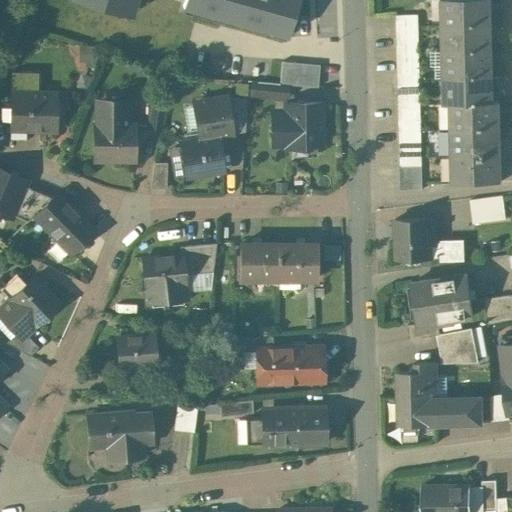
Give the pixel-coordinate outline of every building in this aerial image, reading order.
[(89,0),(131,11),(134,0),(89,0)] [(297,0),(184,0),(183,5),(288,35),(297,0)] [(490,0),(440,0),(441,26),(491,24),(490,0)] [(418,15),(395,15),(396,27),(418,26),(418,15)] [(491,24),(441,26),(442,52),(492,50),(491,24)] [(418,38),(418,26),(396,27),(396,38),(418,38)] [(418,38),(396,38),(396,50),(419,49),(418,38)] [(419,61),(419,49),(396,50),(396,62),(419,61)] [(492,50),(442,52),(442,78),(493,76),(492,50)] [(281,64),(259,61),(257,82),(279,84),(281,64)] [(319,65),(281,61),(281,64),(279,84),(287,85),(317,87),(319,65)] [(419,61),(396,62),(397,73),(419,73),(419,61)] [(38,72),(11,71),(11,91),(37,92),(38,72)] [(419,84),(419,73),(397,73),(397,85),(419,84)] [(493,76),(442,78),(443,104),(493,102),(493,76)] [(257,82),(253,82),(252,95),(286,99),(287,85),(279,84),(257,82)] [(419,84),(397,85),(397,96),(420,96),(419,84)] [(11,91),(10,91),(9,133),(23,133),(23,129),(56,130),(56,92),(37,92),(11,91)] [(420,96),(397,96),(398,108),(420,108),(420,96)] [(225,97),(195,102),(195,104),(197,104),(201,124),(198,124),(201,138),(217,136),(231,134),(225,97)] [(246,98),(228,97),(225,97),(231,134),(245,131),(246,98)] [(126,103),(97,102),(97,123),(126,124),(126,103)] [(493,102),(443,104),(443,105),(449,104),(450,130),(500,128),(499,102),(493,102)] [(321,103),(285,104),(285,111),(272,111),(272,144),(286,144),(286,145),(279,145),(279,147),(307,146),(307,144),(322,144),(321,103)] [(164,106),(151,104),(147,128),(160,130),(164,106)] [(420,108),(398,108),(398,120),(420,120),(420,108)] [(420,120),(398,120),(398,132),(421,131),(420,120)] [(97,123),(93,123),(93,159),(135,160),(135,124),(126,124),(97,123)] [(500,128),(450,130),(450,156),(501,154),(500,128)] [(421,131),(398,132),(399,143),(421,143),(421,131)] [(201,138),(180,142),(186,176),(223,169),(217,136),(201,138)] [(421,143),(399,143),(399,155),(421,154),(421,143)] [(421,154),(399,155),(399,167),(421,166),(421,154)] [(501,154),(450,156),(451,183),(501,181),(501,154)] [(167,162),(154,162),(150,188),(166,187),(167,162)] [(421,166),(399,167),(399,178),(422,178),(421,166)] [(26,179),(0,168),(0,211),(11,216),(26,181),(26,179)] [(422,178),(399,178),(400,190),(422,189),(422,178)] [(56,193),(33,214),(47,228),(70,207),(56,193)] [(476,223),(510,217),(506,193),(472,198),(476,223)] [(70,207),(47,228),(72,253),(94,231),(70,207)] [(429,218),(395,219),(396,259),(430,258),(430,245),(436,245),(436,242),(436,226),(429,227),(429,218)] [(464,241),(436,242),(436,245),(430,245),(430,258),(439,258),(439,262),(464,261),(464,241)] [(216,243),(179,246),(180,254),(181,254),(183,275),(212,272),(216,243)] [(278,244),(240,244),(240,278),(278,278),(278,244)] [(317,244),(278,244),(278,278),(316,278),(317,244)] [(180,254),(143,258),(147,301),(186,297),(183,275),(181,254),(180,254)] [(15,274),(0,288),(9,298),(24,283),(15,274)] [(467,274),(411,282),(417,323),(418,325),(437,322),(437,321),(473,316),(467,274)] [(59,302),(33,275),(24,283),(9,298),(34,325),(59,302)] [(511,294),(484,299),(488,325),(511,319),(511,294)] [(34,325),(9,298),(0,306),(0,309),(19,329),(24,334),(25,333),(34,325)] [(418,325),(417,323),(407,325),(409,340),(436,335),(439,334),(437,322),(418,325)] [(439,334),(436,335),(441,363),(478,362),(471,328),(439,334)] [(24,334),(19,329),(5,342),(30,356),(37,347),(25,333),(24,334)] [(154,333),(115,337),(118,367),(156,364),(154,333)] [(272,335),(238,338),(239,353),(258,351),(258,348),(273,348),(272,335)] [(511,344),(501,346),(505,376),(511,375),(511,344)] [(273,348),(258,348),(258,351),(258,363),(255,366),(255,377),(259,381),(259,383),(323,381),(322,346),(273,348)] [(447,399),(435,399),(435,377),(434,362),(416,363),(416,372),(399,372),(400,424),(400,434),(419,434),(419,424),(480,422),(479,398),(447,399)] [(511,375),(505,376),(502,377),(505,395),(507,414),(508,414),(511,413),(511,375)] [(446,377),(435,377),(435,399),(447,399),(446,377)] [(505,395),(491,397),(491,398),(491,422),(509,420),(508,414),(507,414),(505,395)] [(491,422),(491,398),(479,398),(480,422),(491,422)] [(252,400),(219,403),(221,416),(253,413),(252,400)] [(197,404),(177,402),(174,430),(193,432),(197,404)] [(298,408),(285,408),(285,410),(274,410),(270,418),(252,419),(253,444),(268,443),(269,447),(289,447),(289,443),(326,443),(325,407),(304,408),(304,410),(298,410),(298,408)] [(127,412),(87,415),(89,446),(106,445),(107,455),(127,454),(127,457),(143,456),(142,444),(151,443),(149,413),(133,414),(133,413),(127,414),(127,412)] [(496,480),(481,481),(482,487),(482,502),(482,509),(497,509),(496,499),(496,480)] [(470,487),(470,485),(421,486),(422,511),(470,511),(470,502),(470,487)] [(482,502),(482,487),(470,487),(470,502),(482,502)] [(511,511),(511,496),(496,499),(497,509),(497,511),(511,511)] [(482,511),(482,509),(482,502),(470,502),(470,511),(482,511)]
